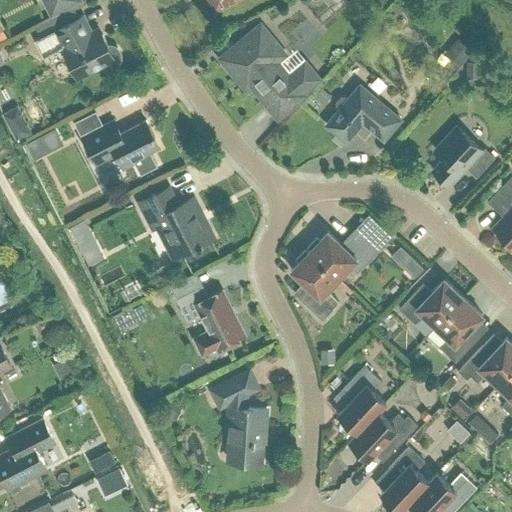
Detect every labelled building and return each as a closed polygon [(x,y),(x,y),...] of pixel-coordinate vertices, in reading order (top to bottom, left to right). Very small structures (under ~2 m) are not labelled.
[(102,32),(94,37),(82,14),(34,38),(43,56),(62,47),(77,76),(103,62),(104,63),(105,64),(108,65),(110,65),(113,64),(114,63),(116,62),(117,60),(118,59),(118,58),(119,56),(119,54),(119,53),(118,51),(117,50),(116,48),(115,47),(114,46),(111,46),(109,45),(102,32)] [(305,57),(286,73),(275,60),(284,53),(260,24),(221,56),(239,78),(243,74),(277,115),(322,78),(305,57)] [(339,108),(326,123),(346,140),(363,120),(383,137),(400,117),(359,83),(348,97),(345,95),(340,95),(335,101),(336,105),(339,108)] [(157,164),(150,150),(157,146),(152,136),(154,135),(146,118),(120,131),(114,118),(81,134),(96,163),(97,162),(96,161),(115,152),(123,167),(134,161),(140,173),(157,164)] [(482,148),(456,124),(434,147),(444,156),(432,168),(449,184),(465,167),(476,176),(495,156),(484,146),(482,148)] [(35,155),(52,147),(44,132),(28,140),(35,155)] [(511,173),(511,174),(487,200),(503,215),(493,226),(511,243),(511,173)] [(169,184),(137,200),(151,228),(163,222),(179,254),(214,237),(201,212),(203,212),(194,194),(178,202),(169,184)] [(328,229),(309,248),(338,276),(350,264),(357,271),(382,245),(362,226),(344,245),(328,229)] [(309,248),(290,267),(307,283),(297,294),(322,318),(339,301),(327,289),(338,276),(309,248)] [(423,313),(435,324),(463,295),(444,276),(428,293),(419,285),(399,306),(415,321),(423,313)] [(200,312),(207,327),(191,335),(202,354),(217,347),(245,333),(222,288),(207,295),(202,285),(177,297),(188,319),(200,312)] [(483,313),(463,295),(435,324),(448,336),(440,345),(455,360),(476,338),(467,330),(483,313)] [(485,371),(497,383),(511,367),(511,340),(506,335),(490,352),(482,343),(457,369),(467,377),(470,374),(477,380),(485,371)] [(0,411),(10,407),(0,386),(0,370),(11,364),(0,342),(0,411)] [(349,438),(385,400),(373,388),(381,379),(364,363),(343,385),(354,395),(338,411),(357,429),(349,438)] [(511,367),(497,383),(510,395),(502,404),(511,413),(511,367)] [(249,369),(221,383),(229,400),(228,414),(231,414),(228,458),(261,460),(262,430),(265,430),(266,406),(246,405),(246,391),(258,386),(249,369)] [(456,379),(450,374),(441,383),(447,389),(456,379)] [(386,400),(385,400),(349,438),(368,457),(384,440),(393,448),(417,423),(407,414),(404,418),(398,412),(389,420),(377,409),(386,400)] [(425,419),(431,413),(425,407),(419,413),(425,419)] [(47,467),(38,450),(54,442),(49,428),(43,416),(17,430),(22,440),(8,447),(10,450),(0,455),(0,471),(6,484),(23,476),(24,478),(47,467)] [(470,430),(456,418),(447,428),(460,440),(470,430)] [(113,461),(136,454),(131,441),(109,449),(113,461)] [(381,491),(400,509),(436,471),(428,479),(416,468),(424,459),(408,444),(388,466),(396,474),(381,491)] [(129,481),(120,464),(98,474),(106,491),(129,481)] [(449,483),(436,471),(400,509),(400,510),(409,501),(420,511),(434,511),(444,502),(452,511),(476,485),(461,470),(449,483)] [(75,511),(80,510),(72,493),(51,503),(54,511),(75,511)]
